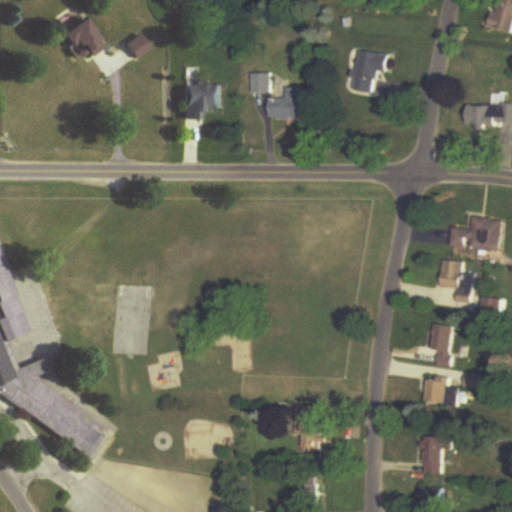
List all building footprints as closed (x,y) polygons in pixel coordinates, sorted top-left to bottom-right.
[(511,33),(511,0),(500,0),(494,29),(511,33)] [(103,49),(84,20),(62,35),(81,63),(103,49)] [(148,51),(140,37),(125,45),(134,60),(148,51)] [(358,93),(378,96),(381,73),(391,74),(393,56),(363,52),(358,93)] [(275,75),(256,75),(256,95),(275,95),(275,75)] [(185,85),(183,121),(204,122),(204,113),(225,114),(226,87),(185,85)] [(274,100),(273,121),(305,121),(306,90),(290,90),(290,101),(274,100)] [(472,127),(511,128),(511,107),(473,105),(472,127)] [(506,223),(476,220),(475,231),(456,230),(455,248),(503,252),(506,223)] [(0,401),(92,461),(107,438),(104,429),(38,387),(31,365),(15,370),(10,355),(17,353),(15,346),(23,344),(21,337),(25,330),(0,258),(0,401)] [(477,274),(467,274),(468,264),(447,263),(446,290),(462,290),(461,296),(476,297),(477,274)] [(65,328),(51,293),(35,299),(49,335),(65,328)] [(455,368),(458,327),(439,326),(438,351),(442,351),(441,367),(455,368)] [(489,378),(471,377),(470,389),(488,390),(489,378)] [(430,403),(462,409),(465,390),(454,388),(455,383),(434,379),(430,403)] [(455,475),(455,439),(428,439),(428,475),(455,475)] [(323,511),(324,477),(307,477),(306,511),(323,511)]
